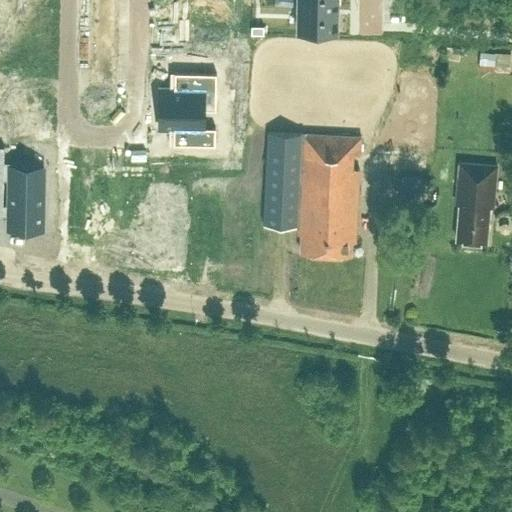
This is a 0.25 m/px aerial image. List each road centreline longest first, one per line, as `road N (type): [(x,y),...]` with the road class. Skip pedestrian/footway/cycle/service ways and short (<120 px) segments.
road 1 (residential): [(511,362),(0,273)]
road 2 (residential): [(135,0),(134,135),(71,127),(70,0)]
